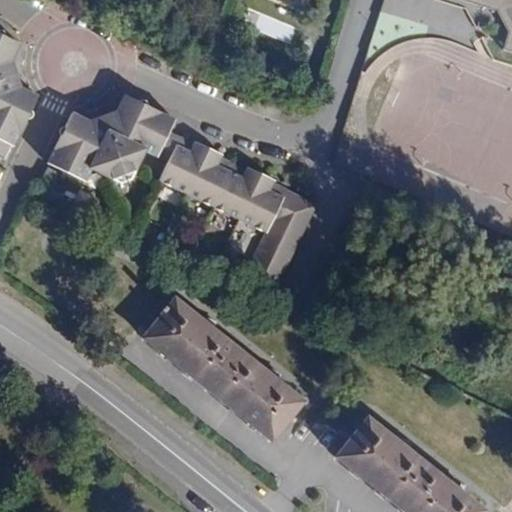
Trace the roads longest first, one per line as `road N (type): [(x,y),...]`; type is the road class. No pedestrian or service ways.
road 1 (residential): [(73,64),(113,67),(284,138),(309,134),(327,118),(362,0)]
road 2 (tertiary): [(250,511),(0,327)]
road 3 (residential): [(0,216),(73,64)]
